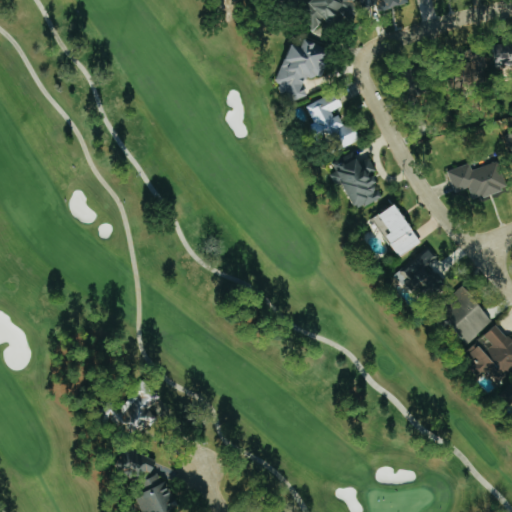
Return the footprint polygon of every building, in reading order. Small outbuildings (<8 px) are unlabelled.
[(300,0),(297,4),(304,12),(295,20),(306,32),(333,7),(339,13),(351,2),(348,0),(300,0)] [(378,10),(405,2),(404,0),(351,0),(353,6),(375,0),(378,10)] [(322,63),(309,58),(314,47),(291,38),(287,48),(279,44),(272,62),(277,64),(267,89),(283,95),(281,100),(290,104),(301,77),(314,82),(322,63)] [(488,74),(511,67),(511,71),(511,46),(510,39),(481,47),(488,74)] [(462,50),(466,62),(441,69),(446,86),(485,74),(476,46),(462,50)] [(308,124),(301,126),(304,134),(330,125),(325,112),(335,108),(330,94),(300,105),(308,124)] [(333,151),(353,141),(343,123),(324,133),(333,151)] [(341,207),(349,204),(352,209),(376,198),(366,175),(371,172),(362,152),(324,170),(341,207)] [(448,193),(463,188),(468,201),(495,192),(486,164),(466,171),(464,164),(441,172),(448,193)] [(367,216),(380,233),(376,236),(392,259),(413,245),(384,204),(367,216)] [(433,273),(425,264),(432,257),(423,246),(388,276),(398,288),(403,284),(411,293),(433,273)] [(483,323),(450,292),(428,315),(461,346),(483,323)] [(511,353),(490,326),(455,355),(473,377),(481,371),(490,383),(511,365),(511,353)] [(157,421),(148,405),(158,400),(152,388),(114,409),(129,436),(157,421)] [(182,511),(168,484),(136,500),(141,511),(182,511)]
